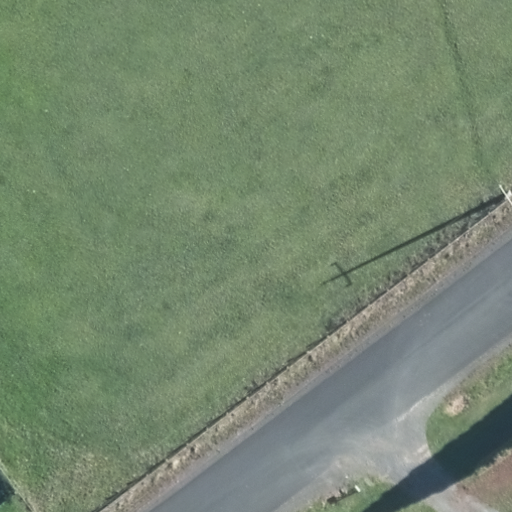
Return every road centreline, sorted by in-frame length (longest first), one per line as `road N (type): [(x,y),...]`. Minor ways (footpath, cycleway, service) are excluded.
road 1 (residential): [(192,511),(511,271)]
road 2 (unknown): [(344,397),(511,509)]
